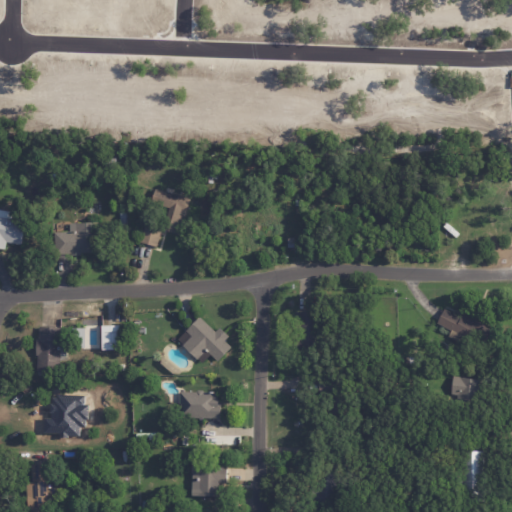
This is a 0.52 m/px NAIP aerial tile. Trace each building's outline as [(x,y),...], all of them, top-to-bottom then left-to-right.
[(115,157),(116,167),(114,167),(114,168),(103,168),(103,157),(115,157)] [(166,232),(160,230),(155,248),(138,243),(143,227),(155,230),(156,224),(162,226),(167,209),(149,203),(154,189),(170,194),(170,193),(178,195),(177,196),(189,200),(185,213),(181,212),(174,234),(166,232)] [(294,200),(301,200),(301,204),(305,204),(305,207),(302,207),(302,215),(297,215),(297,206),(294,206),(294,200)] [(4,249),(0,248),(0,217),(29,222),(25,245),(10,243),(8,250),(4,249)] [(77,256),(70,257),(70,254),(53,254),(52,233),(68,233),(67,224),(98,223),(98,253),(78,253),(78,256),(77,256)] [(435,322),(443,308),(459,317),(462,312),(484,324),(483,326),(490,330),(483,343),(471,337),(466,345),(447,334),(449,330),(435,322)] [(295,311),(312,312),(312,325),(320,325),(320,341),(312,340),(311,351),(295,351),(295,311)] [(224,333),(228,337),(224,341),(231,347),(217,362),(210,355),(202,364),(196,358),(196,359),(192,356),(193,354),(190,351),(190,352),(177,340),(199,317),(215,332),(219,328),(224,333)] [(108,349),(102,349),(102,325),(120,325),(120,349),(108,349)] [(42,327),(64,328),(64,344),(70,345),(69,360),(64,360),(63,375),(41,374),(42,356),(39,356),(40,339),(41,339),(42,327)] [(468,368),(474,357),(483,361),(485,357),(494,362),(486,377),(468,368)] [(476,385),(474,407),(453,406),(455,376),(477,378),(476,385)] [(327,394),(319,394),(319,378),(345,377),(346,421),(328,421),(327,394)] [(202,392),(206,391),(206,390),(212,390),(212,391),(216,391),(216,404),(219,404),(219,418),(177,418),(177,407),(179,407),(179,404),(177,404),(177,400),(178,400),(178,392),(193,392),(196,390),(201,390),(202,392)] [(133,431),(148,431),(148,434),(150,434),(150,439),(134,439),(133,431)] [(403,459),(403,447),(400,447),(400,439),(413,439),(413,459),(403,459)] [(458,451),(479,450),(481,501),(460,501),(459,487),(456,487),(455,470),(459,470),(458,451)] [(226,468),(226,482),(218,482),(218,496),(189,495),(192,459),(213,460),(213,467),(226,467),(226,468)] [(58,495),(50,495),(50,511),(37,511),(37,504),(30,504),(29,495),(31,495),(30,481),(35,481),(35,464),(50,463),(50,466),(56,466),(56,474),(51,475),(51,481),(65,480),(66,495),(58,495)] [(318,486),(319,464),(331,464),(330,485),(338,485),(338,502),(310,502),(310,486),(318,486)] [(143,511),(143,501),(157,501),(156,511),(143,511)]
